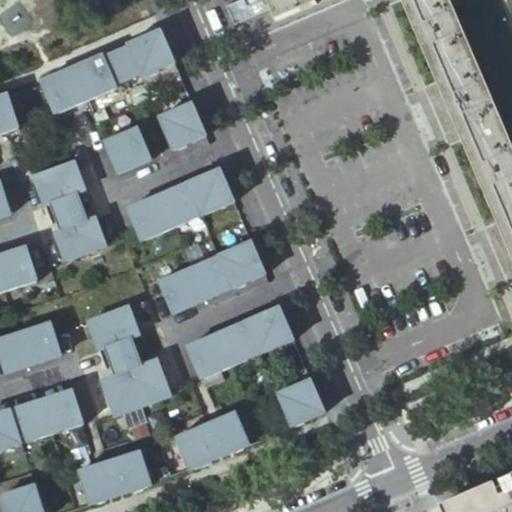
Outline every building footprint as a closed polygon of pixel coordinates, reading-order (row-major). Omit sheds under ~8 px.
[(266,0),(276,21),(317,4),(315,0),(266,0)] [(401,0),(511,258),(511,147),(449,0),(401,0)] [(161,32),(128,46),(129,48),(141,77),(142,79),(175,64),(161,32)] [(103,57),(74,69),(86,99),(87,100),(116,87),(141,77),(129,48),(104,59),(103,57)] [(175,64),(142,79),(147,91),(180,77),(175,64)] [(74,69),(42,83),(43,86),(55,115),(75,107),(88,102),(87,100),(86,99),(74,69)] [(8,95),(0,97),(0,135),(20,129),(9,97),(8,95)] [(192,105),(160,119),(172,148),(174,152),(187,146),(206,138),(192,105)] [(119,136),(105,143),(117,171),(119,175),(151,161),(149,157),(142,139),(137,129),(119,136)] [(33,179),(43,206),(50,203),(77,193),(84,190),(74,164),(33,179)] [(201,179),(188,184),(190,189),(198,208),(201,215),(202,217),(235,203),(232,198),(220,170),(201,179)] [(0,220),(12,216),(11,212),(2,182),(0,182),(0,220)] [(174,190),(129,210),(130,214),(139,233),(143,243),(161,235),(188,223),(187,220),(201,215),(198,208),(190,189),(176,194),(174,190)] [(77,193),(50,203),(54,213),(62,232),(88,222),(85,215),(92,213),(84,190),(77,193)] [(62,232),(54,235),(65,263),(106,248),(95,219),(88,222),(62,232)] [(219,257),(220,259),(231,286),(233,290),(246,284),(266,276),(251,243),(219,257)] [(0,295),(20,289),(39,283),(35,272),(29,253),(28,249),(0,258),(0,295)] [(220,259),(206,265),(217,291),(231,286),(220,259)] [(178,274),(160,282),(164,292),(172,311),(173,315),(219,295),(217,291),(206,265),(205,263),(178,274)] [(129,308),(88,324),(98,352),(106,349),(132,340),(139,337),(129,308)] [(260,317),(247,322),(248,327),(256,345),(259,353),(261,355),(293,341),(291,336),(279,308),(260,317)] [(5,342),(0,343),(0,371),(0,373),(14,369),(16,373),(63,358),(62,353),(55,334),(52,324),(33,330),(5,339),(5,342)] [(233,328),(187,348),(189,352),(197,370),(201,380),(220,373),(247,361),(246,358),(259,353),(256,345),(248,327),(235,332),(233,328)] [(106,349),(98,352),(102,363),(110,360),(116,377),(129,372),(142,367),(140,362),(148,359),(139,337),(132,340),(106,349)] [(129,372),(141,404),(149,401),(151,405),(171,398),(157,361),(150,364),(142,367),(129,372)] [(305,369),(272,383),(277,395),(303,384),(310,381),(305,369)] [(109,379),(101,382),(115,419),(135,411),(133,407),(141,404),(129,372),(116,377),(109,379)] [(284,409),(292,428),(302,423),(323,414),(315,395),(310,381),(303,384),(277,395),(284,409)] [(28,411),(14,416),(20,435),(23,443),(37,438),(38,441),(66,432),(85,425),(82,415),(75,396),(74,392),(27,407),(28,411)] [(0,415),(0,453),(24,445),(23,443),(20,435),(14,416),(13,412),(0,415)] [(196,431),(175,440),(189,472),(210,463),(248,447),(234,414),(218,421),(207,426),(196,431)] [(152,483),(142,452),(109,463),(97,467),(81,472),(92,506),(114,499),(153,486),(152,483)] [(33,474),(0,484),(0,486),(3,497),(9,496),(37,486),(33,474)] [(511,511),(511,474),(451,501),(438,507),(440,511),(511,511)] [(9,496),(3,497),(8,511),(45,511),(42,501),(37,486),(9,496)]
